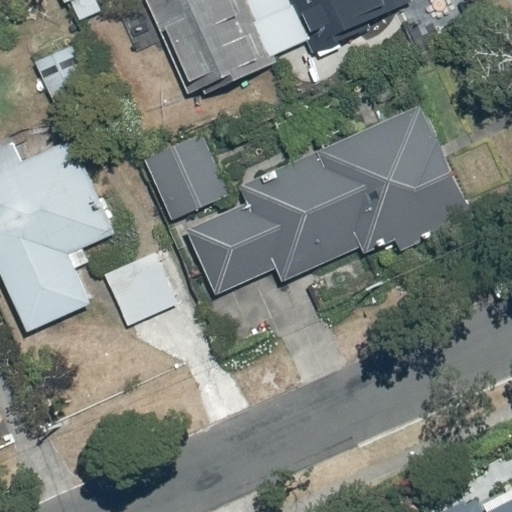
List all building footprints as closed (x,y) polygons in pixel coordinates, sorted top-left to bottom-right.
[(72,0),(80,17),(99,9),(95,0),(72,0)] [(346,31),(418,0),(154,0),(195,95),(224,82),(227,89),(286,63),(282,55),(315,41),(320,52),(349,40),(346,31)] [(68,17),(26,31),(54,112),(95,98),(68,17)] [(481,218),(430,102),(245,183),(253,202),(196,227),(225,293),(285,267),(291,281),(371,246),(373,251),(405,238),(409,249),(481,218)] [(234,191),(206,128),(150,153),(177,216),(234,191)] [(0,249),(36,332),(100,304),(78,253),(122,234),(80,139),(0,173),(0,249)] [(183,299),(161,248),(110,270),(133,321),(183,299)]
